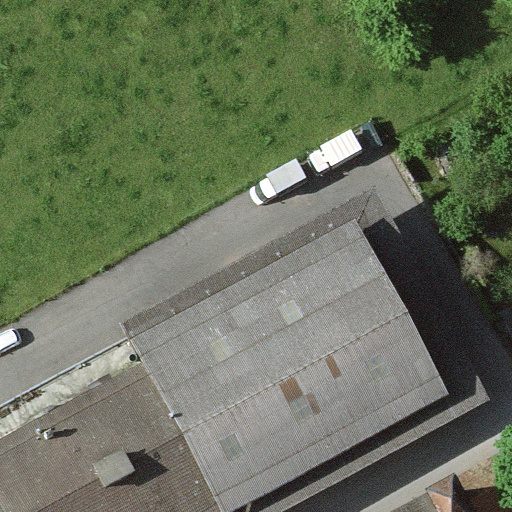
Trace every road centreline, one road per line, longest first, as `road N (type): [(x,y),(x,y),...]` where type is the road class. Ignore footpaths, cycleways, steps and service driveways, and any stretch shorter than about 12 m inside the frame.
road 1 (residential): [(0,403),(369,202),(502,424)]
road 2 (residential): [(502,424),(347,511)]
